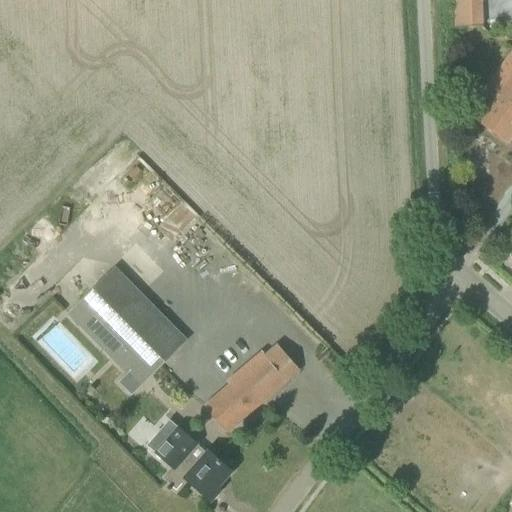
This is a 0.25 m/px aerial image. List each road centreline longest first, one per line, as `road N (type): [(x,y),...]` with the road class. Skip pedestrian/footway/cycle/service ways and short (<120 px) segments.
road 1 (residential): [(277,511),(451,276)]
road 2 (unclassified): [(451,276),(437,223),(424,0)]
